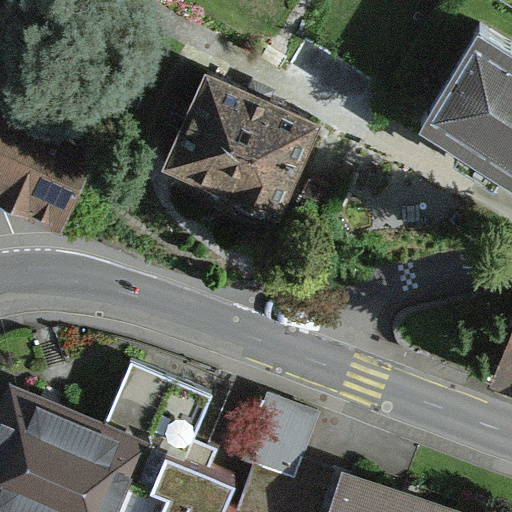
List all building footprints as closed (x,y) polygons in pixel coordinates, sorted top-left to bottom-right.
[(511,45),(478,24),(422,116),(511,169),(511,45)] [(314,104),(207,61),(175,140),(282,183),(314,104)] [(0,97),(0,169),(59,202),(90,147),(0,97)] [(0,418),(0,511),(238,511),(243,502),(172,473),(198,409),(111,373),(79,450),(0,418)] [(471,511),(476,501),(344,450),(320,511),(471,511)]
